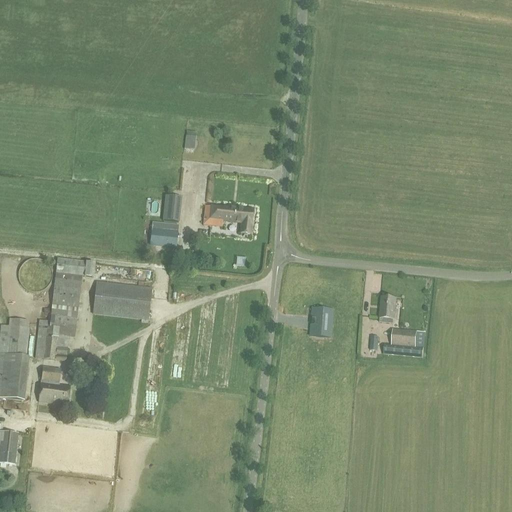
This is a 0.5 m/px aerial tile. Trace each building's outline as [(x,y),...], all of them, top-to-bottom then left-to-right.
[(183,148),(193,148),(194,129),(184,129),(183,148)] [(163,221),(179,223),(181,198),(166,196),(163,221)] [(242,225),(241,234),(251,235),(254,211),(224,207),(224,209),(205,208),(204,226),(222,228),(223,223),(242,225)] [(151,247),(176,249),(179,226),(153,223),(151,247)] [(22,267),(20,270),(19,273),(18,277),(19,280),(20,284),(22,287),(25,290),(28,292),(31,293),(35,294),(38,293),(42,292),(45,291),(48,288),(50,285),(51,282),(52,278),(52,275),(51,271),(50,268),(47,265),(45,263),(41,261),(38,260),(34,260),(31,260),(27,262),(24,264),(22,267)] [(66,364),(69,339),(75,339),(83,278),(93,279),(96,265),(58,260),(50,323),(40,321),(35,359),(66,364)] [(93,316),(141,322),(141,324),(148,324),(152,289),(97,283),(93,316)] [(380,323),(390,324),(390,320),(397,321),(398,311),(395,311),(396,300),(383,299),(381,319),(380,323)] [(332,311),(312,309),(310,337),(330,339),(332,311)] [(9,320),(9,327),(1,326),(0,333),(0,399),(25,402),(29,358),(26,358),(29,329),(27,329),(28,322),(9,320)] [(425,333),(393,330),(392,346),(384,345),(384,356),(423,359),(425,333)] [(377,352),(379,337),(372,337),(370,351),(377,352)] [(39,403),(68,406),(70,389),(59,388),(61,371),(43,369),(39,403)] [(0,464),(15,466),(19,436),(0,433),(0,464)]
